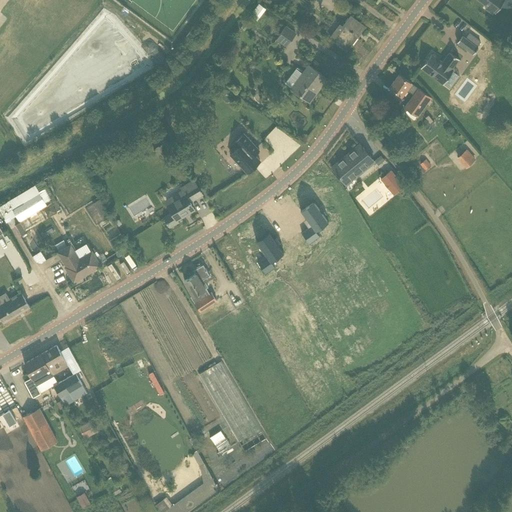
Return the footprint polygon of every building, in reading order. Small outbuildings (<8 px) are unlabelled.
[(479,0),(495,12),(504,0),(479,0)] [(248,16),(253,20),(260,10),(256,7),(248,16)] [(351,15),(343,26),(340,23),(329,38),(347,51),(358,36),(356,35),(359,32),(364,26),(365,27),(365,26),(351,15)] [(296,34),(286,27),(277,40),(287,47),(296,34)] [(457,42),(473,54),(478,47),(462,36),(457,42)] [(444,85),(454,72),(455,71),(453,70),(461,60),(450,52),(442,62),(431,53),(421,67),(444,85)] [(285,82),(292,87),(291,88),(309,101),(310,101),(307,99),(316,86),(317,84),(320,86),(327,78),(309,64),(297,80),(290,75),(285,82)] [(417,117),(431,97),(418,88),(411,83),(411,82),(399,74),(390,87),(401,95),(406,89),(414,94),(404,107),(417,117)] [(164,120),(170,116),(166,109),(160,113),(164,120)] [(153,123),(144,129),(149,137),(158,132),(153,123)] [(247,173),(260,161),(254,154),(259,150),(244,133),(234,142),(238,147),(230,154),(247,173)] [(357,175),(374,161),(360,143),(331,167),(343,181),(355,172),(357,175)] [(162,153),(158,146),(154,149),(157,155),(162,153)] [(467,149),(457,157),(466,168),(476,159),(467,149)] [(385,160),(381,155),(374,160),(378,165),(385,160)] [(426,159),(420,164),(425,170),(431,165),(426,159)] [(391,170),(386,174),(381,178),(380,178),(393,194),(403,186),(404,186),(391,170)] [(190,202),(202,195),(194,180),(181,188),(182,189),(164,200),(172,213),(164,217),(170,227),(178,222),(177,219),(184,215),(183,214),(187,211),(193,208),(194,209),(190,202)] [(35,212),(46,204),(35,184),(7,200),(7,201),(12,208),(19,221),(35,212)] [(111,216),(100,199),(92,203),(103,221),(111,216)] [(300,210),(306,219),(304,220),(309,227),(302,232),(309,243),(319,236),(315,230),(316,230),(315,229),(328,220),(313,200),(300,210)] [(57,212),(52,203),(45,207),(50,215),(57,212)] [(15,224),(21,235),(26,233),(20,222),(15,224)] [(263,250),(261,251),(266,258),(259,263),(267,274),(275,268),(271,263),(272,262),(271,261),(284,252),(271,233),(258,242),(263,250)] [(59,251),(67,246),(63,240),(55,245),(59,251)] [(125,241),(122,243),(124,247),(123,247),(127,254),(131,252),(125,241)] [(87,273),(100,265),(92,251),(79,259),(71,244),(58,251),(67,266),(66,267),(74,281),(82,276),(81,275),(86,272),(87,273)] [(41,251),(33,256),(34,258),(36,260),(38,262),(40,263),(42,262),(46,259),(41,251)] [(211,292),(210,293),(206,287),(208,286),(204,278),(210,275),(203,264),(193,269),(196,274),(184,281),(193,295),(190,297),(195,303),(200,311),(217,300),(211,292)] [(0,315),(4,322),(30,307),(21,292),(9,299),(0,304),(0,315)] [(68,364),(57,345),(41,353),(49,366),(53,364),(55,366),(54,366),(56,371),(59,369),(68,364)] [(24,363),(25,363),(32,377),(25,381),(33,396),(41,392),(54,385),(58,383),(54,376),(49,367),(49,366),(41,353),(24,363)] [(260,428),(251,413),(252,412),(221,361),(198,374),(229,426),(230,425),(239,440),(250,434),(260,428)] [(69,392),(68,392),(73,400),(87,392),(76,373),(63,380),(69,392)] [(58,383),(54,385),(60,396),(68,392),(69,392),(63,380),(58,383)] [(39,408),(24,417),(41,450),(57,441),(39,408)] [(2,414),(10,426),(17,422),(9,410),(2,414)] [(79,427),(84,438),(93,433),(87,422),(79,427)] [(218,449),(228,442),(220,429),(209,436),(218,449)] [(194,454),(200,465),(204,463),(199,452),(194,454)] [(76,495),(89,487),(84,480),(72,487),(76,495)] [(118,485),(111,488),(115,495),(121,491),(118,485)] [(193,501),(196,505),(216,490),(213,486),(193,501)] [(84,492),(76,496),(83,508),(91,504),(84,492)] [(155,505),(160,511),(173,511),(164,499),(155,505)]
